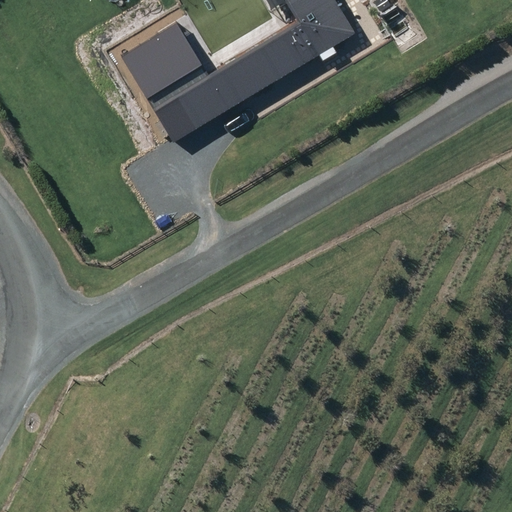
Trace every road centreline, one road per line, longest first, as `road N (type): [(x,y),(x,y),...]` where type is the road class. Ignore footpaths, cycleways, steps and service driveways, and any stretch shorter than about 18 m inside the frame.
road 1 (unknown): [(38,309),(511,76)]
road 2 (residential): [(0,211),(26,261),(38,309),(31,358),(0,433)]
